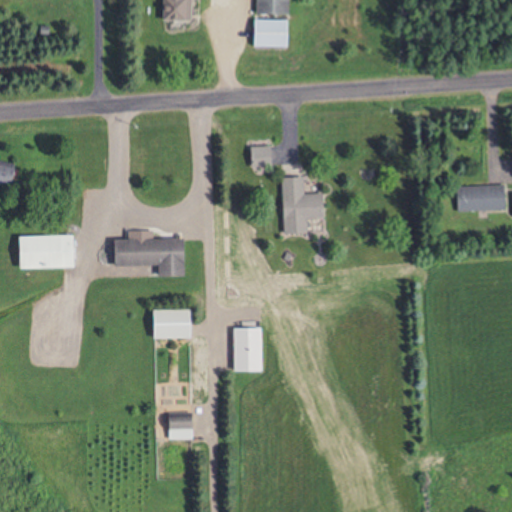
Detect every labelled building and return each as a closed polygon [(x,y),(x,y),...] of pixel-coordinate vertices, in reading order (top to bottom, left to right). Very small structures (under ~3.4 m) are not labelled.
[(164,0),(164,20),(191,21),(191,0),(164,0)] [(292,0),(257,0),(258,14),(292,14),(292,0)] [(291,46),(291,19),(257,19),(257,46),(291,46)] [(254,145),(254,166),(275,166),(275,145),(254,145)] [(0,181),(21,183),(22,163),(0,161),(0,181)] [(311,233),(311,218),(327,218),(327,193),(306,194),(306,177),(285,177),(286,233),(311,233)] [(508,185),(458,186),(459,210),(509,209),(508,185)] [(155,239),(155,231),(130,231),(130,240),(116,240),(116,265),(160,265),(160,276),(188,276),(188,239),(155,239)] [(80,268),(79,235),(23,235),(23,268),(80,268)] [(196,338),(196,309),(157,309),(157,338),(196,338)] [(172,439),(196,439),(196,416),(172,416),(172,439)]
